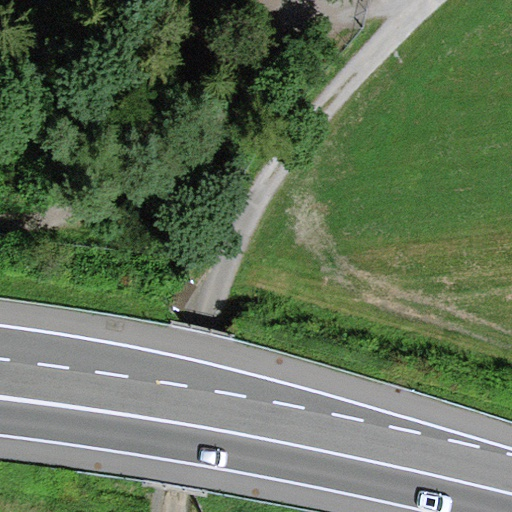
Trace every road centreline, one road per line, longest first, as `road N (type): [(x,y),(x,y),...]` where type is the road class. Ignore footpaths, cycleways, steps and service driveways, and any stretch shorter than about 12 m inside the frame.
road 1 (track): [(172,493),(203,330),(244,221),(312,122),(431,0)]
road 2 (trunk): [(0,398),(333,451),(511,494)]
